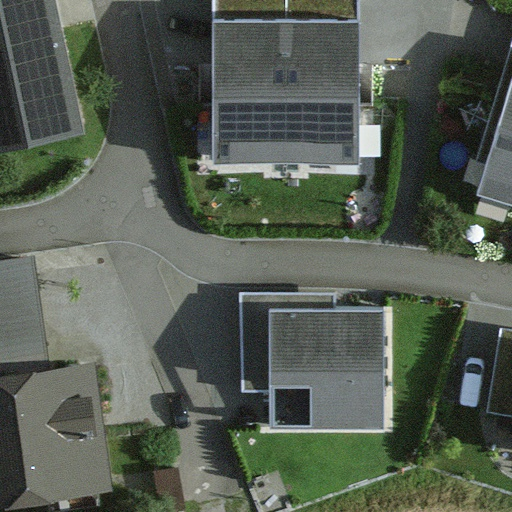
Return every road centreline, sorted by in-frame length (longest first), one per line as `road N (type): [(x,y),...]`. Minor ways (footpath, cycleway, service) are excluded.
road 1 (residential): [(130,223),(207,260),(407,271),(511,288)]
road 2 (residential): [(116,0),(130,103),(130,223)]
road 3 (residential): [(130,223),(71,213),(0,224)]
